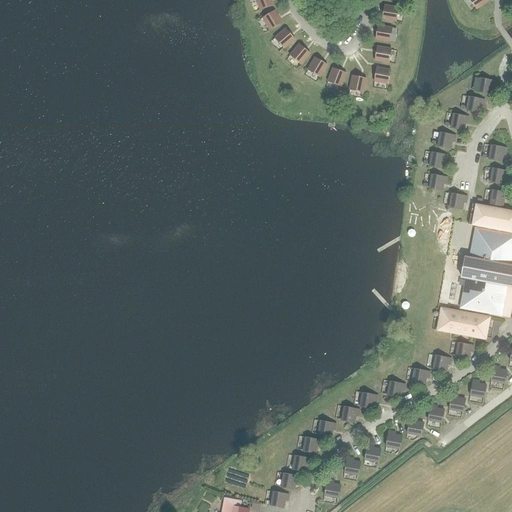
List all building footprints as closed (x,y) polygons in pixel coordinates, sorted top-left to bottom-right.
[(255,0),(260,11),(274,6),(271,0),(255,0)] [(488,2),(486,0),(469,0),(476,10),(488,2)] [(382,20),(396,22),(399,8),(384,6),(382,20)] [(262,19),(270,31),(282,23),(275,11),(262,19)] [(390,43),(392,28),(378,26),(375,40),(390,43)] [(285,29),(275,38),(284,49),(295,40),(285,29)] [(290,56),(301,65),(310,54),(299,45),(290,56)] [(389,64),(391,49),(377,47),(375,61),(389,64)] [(307,70),(320,78),(327,65),(315,58),(307,70)] [(374,82),(388,85),(391,71),(377,68),(374,82)] [(328,82),(341,87),(346,74),(333,69),(328,82)] [(349,90),(363,93),(366,79),(352,76),(349,90)] [(495,89),(496,82),(480,79),(477,93),(491,95),(492,88),(495,89)] [(484,107),(485,100),(469,98),(466,111),(480,114),(481,107),(484,107)] [(464,131),(465,124),(468,124),(469,118),(453,115),(451,128),(464,131)] [(455,143),(456,136),(440,133),(437,147),(451,149),(452,142),(455,143)] [(488,160),(502,162),(503,155),(506,155),(507,149),(491,146),(488,160)] [(446,163),(448,156),(432,153),(429,167),(442,169),(444,162),(446,163)] [(507,179),(508,172),(492,169),(490,183),(503,185),(504,178),(507,179)] [(446,185),(447,178),(431,175),(429,189),(442,191),(444,184),(446,185)] [(507,201),(508,194),(492,191),(490,205),(503,207),(504,200),(507,201)] [(449,208),(462,210),(464,203),(466,204),(467,197),(451,194),(449,208)] [(511,211),(475,204),(471,226),(476,227),(470,259),(466,258),(462,278),(466,279),(460,313),(441,309),(437,331),(485,340),(488,326),(493,327),(495,319),(490,318),(490,314),(501,316),(506,286),(511,287),(511,281),(511,266),(510,266),(511,255),(511,211)] [(469,360),(470,353),(473,353),(474,346),(458,343),(455,357),(469,360)] [(448,365),(450,366),(451,359),(435,356),(433,370),(446,372),(448,365)] [(505,385),(507,371),(500,370),(501,367),(494,366),(491,382),(505,385)] [(429,379),(430,373),(414,370),(412,383),(425,386),(427,379),(429,379)] [(484,399),(486,385),(479,384),(480,381),(473,380),(470,396),(484,399)] [(387,396),(401,398),(402,391),(404,392),(406,385),(390,382),(387,396)] [(360,407),(373,410),(374,403),(377,403),(378,397),(362,393),(360,407)] [(449,410),(463,413),(465,399),(458,398),(459,395),(452,394),(449,410)] [(442,424),(444,410),(437,409),(438,406),(431,405),(428,421),(442,424)] [(359,417),(360,410),(344,407),(341,421),(355,423),(356,416),(359,417)] [(416,422),(417,419),(410,418),(407,434),(421,437),(423,423),(416,422)] [(318,435),(331,438),(333,431),(335,431),(336,425),(320,422),(318,435)] [(402,436),(395,435),(396,432),(389,431),(386,447),(400,450),(402,436)] [(318,447),(320,448),(321,441),(305,438),(303,452),(316,454),(318,447)] [(365,461),(378,463),(381,450),(374,448),(374,446),(368,445),(365,461)] [(349,454),(349,458),(347,458),(344,474),(358,476),(361,463),(354,461),(355,455),(349,454)] [(306,473),(307,465),(310,466),(311,459),(295,456),(292,470),(306,473)] [(296,483),(298,484),(300,477),(284,474),(281,488),(294,490),(296,483)] [(338,499),(341,485),(334,484),(334,482),(327,480),(324,496),(338,499)] [(285,502),(288,502),(289,495),(273,492),(271,506),(284,509),(285,502)] [(223,498),(222,505),(220,511),(249,511),(250,510),(234,507),(235,501),(223,498)] [(250,509),(259,511),(261,504),(251,502),(250,509)]
